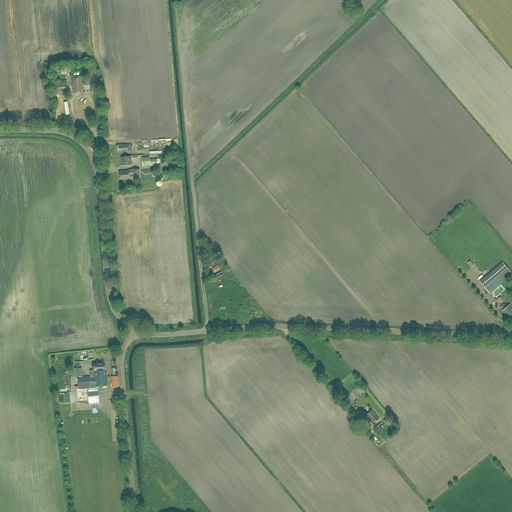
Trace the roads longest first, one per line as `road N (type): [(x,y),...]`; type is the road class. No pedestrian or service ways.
road 1 (unclassified): [(511,336),(134,329)]
road 2 (unclassified): [(134,329),(117,314),(108,289),(99,181),(84,146),(57,131),(0,130)]
road 3 (unclassified): [(134,511),(122,371),(134,329)]
road 4 (track): [(205,330),(191,176)]
